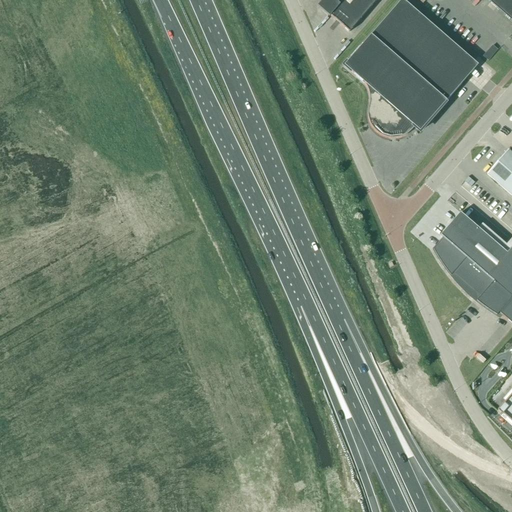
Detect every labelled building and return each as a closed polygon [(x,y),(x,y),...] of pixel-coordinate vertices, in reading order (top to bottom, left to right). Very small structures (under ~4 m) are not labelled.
[(324,0),(319,7),(329,16),(328,17),(329,18),(330,16),(349,33),(377,0),(324,0)] [(419,132),(466,79),(462,75),(473,62),(402,0),(401,0),(344,66),(364,84),(365,85),(365,86),(366,88),(367,89),(367,90),(368,92),(368,93),(369,95),(369,97),(369,100),(369,101),(367,111),(367,113),(367,114),(367,116),(368,118),(368,120),(368,121),(369,122),(369,124),(370,125),(371,128),(373,130),(374,131),(375,132),(376,133),(378,134),(379,135),(381,136),(382,137),(385,138),(387,139),(389,139),(390,139),(391,139),(394,139),(395,139),(397,139),(398,139),(400,138),(402,137),(404,137),(405,136),(406,135),(408,134),(409,133),(410,132),(414,127),(419,132)] [(511,0),(485,0),(511,23),(511,0)] [(477,68),(487,76),(494,68),(478,55),(473,60),(479,65),(477,68)] [(511,196),(511,154),(508,150),(487,175),(511,196)] [(511,247),(506,254),(460,213),(440,236),(443,238),(433,250),(435,254),(438,259),(441,263),(444,268),(447,272),(450,276),(452,274),(480,297),(476,302),(479,305),(482,307),(485,310),(489,312),(492,314),(496,316),(498,313),(511,325),(511,247)] [(172,511),(239,486),(196,376),(49,433),(79,511),(172,511)] [(511,393),(497,410),(504,416),(502,417),(505,421),(507,419),(511,422),(511,393)]
